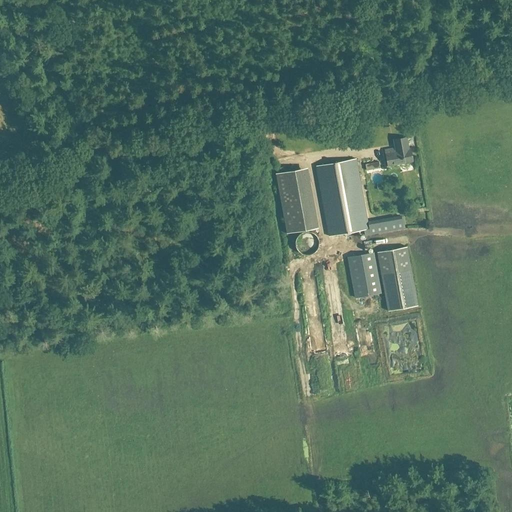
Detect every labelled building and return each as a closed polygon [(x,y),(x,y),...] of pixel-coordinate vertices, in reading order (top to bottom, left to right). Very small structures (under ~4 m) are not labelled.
[(407,137),(394,139),(395,147),(385,149),(388,166),(413,161),(411,148),(409,148),(407,137)] [(366,235),(404,228),(402,218),(369,224),(356,158),(316,166),(329,236),(365,229),(366,235)] [(288,226),(317,222),(310,164),(281,168),(288,226)] [(315,252),(318,249),(319,245),(319,240),(317,236),(314,233),(310,231),(306,231),(301,232),(298,235),(296,239),(296,243),(297,248),(299,251),(303,253),(307,254),(311,254),(315,252)] [(378,252),(389,311),(418,305),(407,246),(378,252)] [(374,252),(348,257),(356,297),(381,293),(374,252)] [(342,351),(343,370),(354,370),(353,350),(342,351)]
